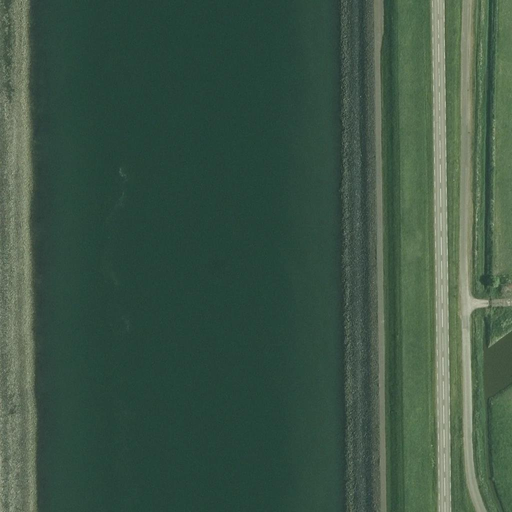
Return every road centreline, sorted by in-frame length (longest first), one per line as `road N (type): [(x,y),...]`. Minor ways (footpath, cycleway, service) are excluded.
road 1 (unclassified): [(485,511),(471,476),(469,428),(470,0)]
road 2 (tertiary): [(445,511),(438,0)]
